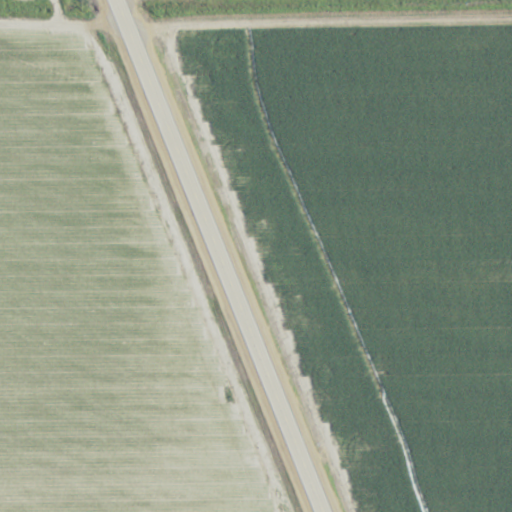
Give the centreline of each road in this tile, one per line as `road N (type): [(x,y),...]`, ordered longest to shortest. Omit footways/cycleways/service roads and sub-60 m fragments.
road 1 (trunk): [(320,511),(112,0)]
road 2 (residential): [(0,25),(121,22)]
